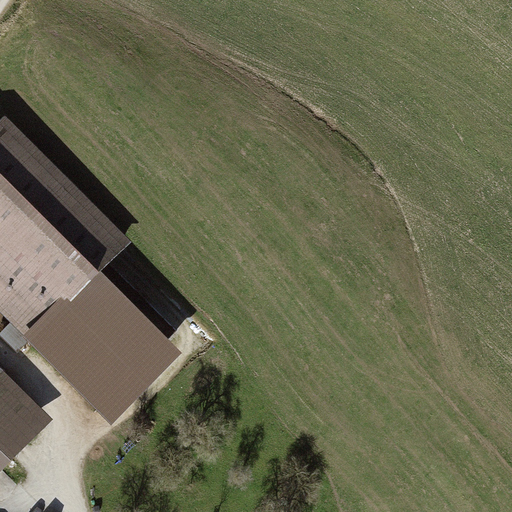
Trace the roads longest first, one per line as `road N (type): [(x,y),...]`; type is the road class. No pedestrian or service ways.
road 1 (track): [(21,372),(79,319),(103,319),(119,334),(118,350),(68,427)]
road 2 (track): [(0,347),(68,427),(67,511)]
